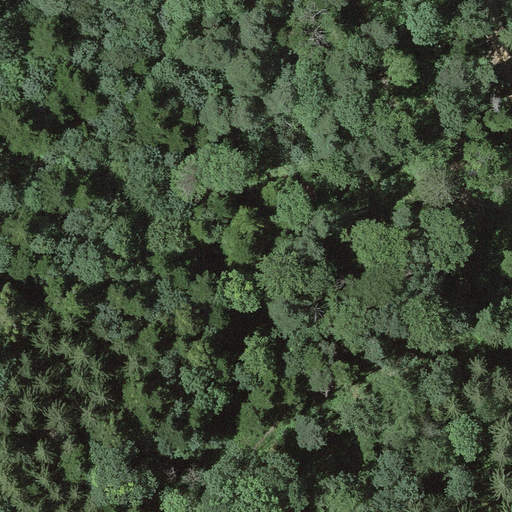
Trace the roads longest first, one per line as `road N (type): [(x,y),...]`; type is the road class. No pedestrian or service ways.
road 1 (track): [(256,448),(277,326),(274,230),(239,66),(210,0)]
road 2 (track): [(256,448),(373,279),(423,139)]
road 3 (track): [(378,0),(423,139)]
